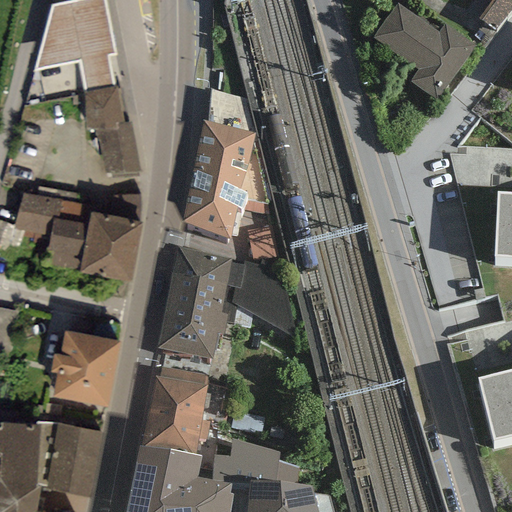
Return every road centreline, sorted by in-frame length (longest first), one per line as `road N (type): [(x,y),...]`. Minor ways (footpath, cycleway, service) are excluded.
road 1 (residential): [(319,0),(473,511)]
road 2 (primary): [(183,0),(166,194),(143,314)]
road 3 (primary): [(143,314),(107,511)]
road 4 (residential): [(41,0),(0,155)]
road 5 (residential): [(0,281),(143,314)]
